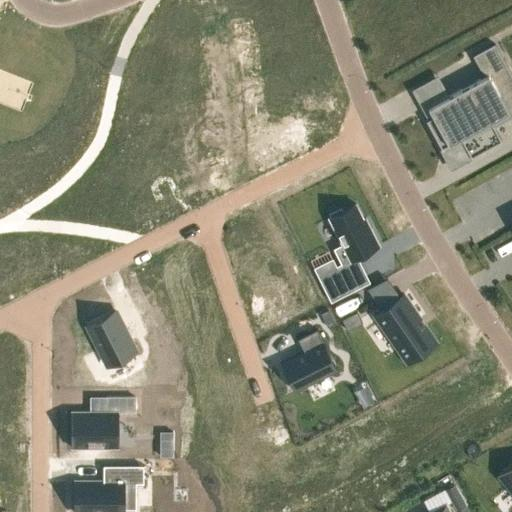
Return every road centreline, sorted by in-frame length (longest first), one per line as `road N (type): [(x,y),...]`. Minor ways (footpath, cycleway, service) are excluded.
road 1 (residential): [(374,126),(448,269),(511,361)]
road 2 (residential): [(28,306),(39,330),(40,511)]
road 3 (residential): [(197,219),(374,126)]
road 4 (residential): [(28,306),(197,219)]
road 5 (residential): [(197,219),(262,397)]
road 6 (residential): [(326,0),(374,126)]
